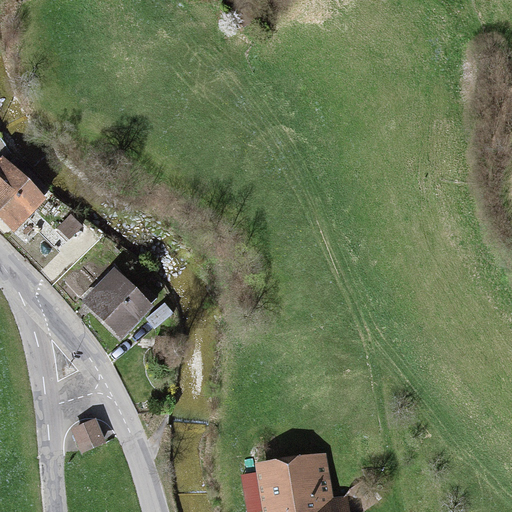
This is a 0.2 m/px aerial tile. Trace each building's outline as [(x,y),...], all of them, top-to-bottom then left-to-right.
[(0,211),(16,227),(41,202),(40,201),(48,193),(16,159),(0,174),(0,211)] [(136,297),(114,275),(89,300),(123,334),(148,309),(147,308),(153,302),(142,291),(136,297)] [(156,329),(174,315),(166,304),(148,319),(156,329)] [(71,434),(82,458),(106,447),(95,423),(71,434)] [(310,464),(268,471),(274,511),(348,511),(346,501),(317,506),(310,464)]
